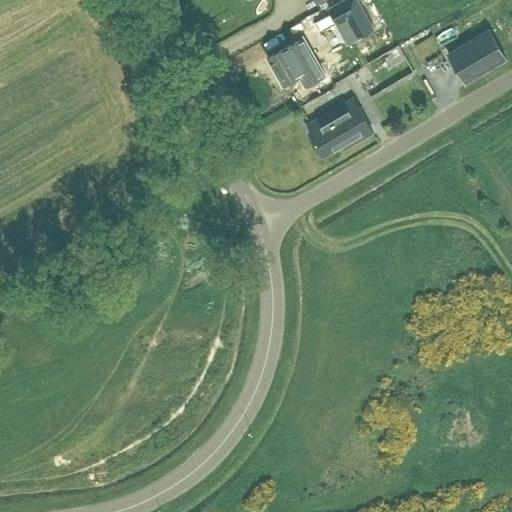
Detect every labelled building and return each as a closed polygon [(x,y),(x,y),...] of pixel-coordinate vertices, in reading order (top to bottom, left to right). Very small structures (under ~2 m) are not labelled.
[(347,17),(358,36),(374,27),(358,0),(340,0),(328,7),(337,23),(347,17)] [(460,81),(503,57),(487,28),(444,52),(460,81)] [(295,39),(267,55),(283,83),(302,72),(295,58),(303,54),(295,39)] [(378,94),(389,112),(426,88),(415,71),(378,94)] [(343,147),(373,130),(354,97),(308,123),(311,130),(309,131),(322,154),(341,144),(343,147)]
